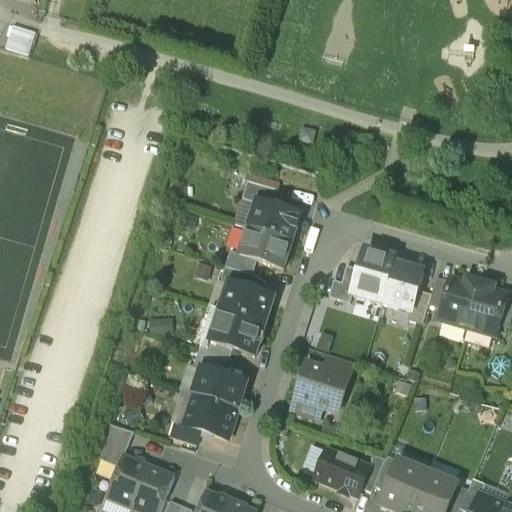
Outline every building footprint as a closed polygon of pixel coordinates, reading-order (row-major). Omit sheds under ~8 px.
[(5,50),(28,55),(34,31),(10,26),(5,50)] [(283,196),(248,186),(242,203),(256,207),(257,205),(278,212),(283,196)] [(278,212),(257,205),(256,207),(248,232),(292,246),(301,219),(278,212)] [(292,246),(248,232),(239,258),(239,259),(257,264),(283,273),(292,246)] [(396,262),(365,253),(359,274),(352,299),(383,308),(396,262)] [(257,264),(239,259),(239,258),(231,255),(225,270),(252,279),(257,264)] [(406,265),(396,262),(383,308),(412,317),(418,295),(423,275),(404,270),(406,265)] [(252,279),(225,270),(221,285),(228,287),(228,286),(254,294),(258,281),(252,279)] [(342,287),(334,284),(329,301),(350,307),(352,299),(359,274),(347,270),(342,287)] [(450,286),(436,282),(431,299),(428,309),(442,313),(450,286)] [(466,286),(451,282),(450,286),(442,313),(438,325),(467,333),(481,287),(467,283),(466,286)] [(254,294),(228,286),(228,287),(221,311),(266,325),(274,301),(254,294)] [(494,291),(481,287),(467,333),(496,341),(499,329),(507,303),(508,299),(493,294),(494,291)] [(431,299),(418,295),(412,317),(409,324),(423,328),(428,309),(431,299)] [(511,304),(507,303),(499,329),(511,332),(511,304)] [(266,325),(221,311),(210,344),(209,345),(233,353),(255,360),(266,325)] [(319,339),(322,330),(310,326),(305,342),(328,350),(330,342),(319,339)] [(233,353),(209,345),(210,344),(203,341),(199,354),(226,363),(229,364),(233,353)] [(199,354),(193,371),(200,373),(201,372),(221,378),(226,363),(199,354)] [(351,369),(329,362),(325,373),(348,380),(351,369)] [(325,373),(307,367),(292,413),(317,421),(321,410),(331,413),(336,396),(342,398),(348,380),(325,373)] [(221,378),(201,372),(200,373),(192,398),(238,413),(247,386),(221,378)] [(238,413),(192,398),(182,428),(201,434),(228,443),(238,413)] [(182,428),(175,426),(170,440),(196,449),(201,434),(182,428)] [(134,436),(111,428),(100,463),(118,470),(123,459),(124,459),(134,436)] [(369,472),(327,455),(316,482),(358,499),(361,492),(369,472)] [(124,459),(123,459),(118,470),(105,501),(131,511),(149,469),(124,459)] [(385,463),(374,459),(369,472),(361,492),(372,496),(374,490),(385,463)] [(385,463),(374,490),(385,495),(398,465),(387,460),(385,463)] [(412,511),(428,476),(398,464),(398,465),(385,495),(380,508),(388,511),(412,511)] [(149,469),(131,511),(132,511),(161,511),(174,480),(149,469)] [(457,489),(428,476),(412,511),(447,511),(457,490),(457,489)] [(468,494),(460,511),(473,511),(479,498),(484,487),(473,482),(468,494)] [(457,490),(447,511),(460,511),(468,494),(457,490)] [(205,495),(198,511),(228,511),(232,504),(223,500),(222,502),(205,495)] [(479,498),(473,511),(503,511),(505,509),(479,498)]
